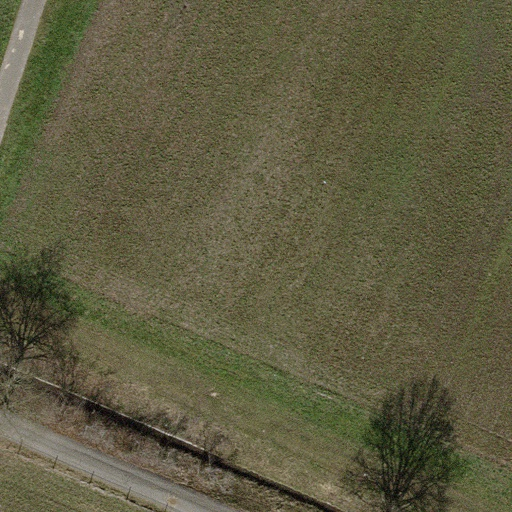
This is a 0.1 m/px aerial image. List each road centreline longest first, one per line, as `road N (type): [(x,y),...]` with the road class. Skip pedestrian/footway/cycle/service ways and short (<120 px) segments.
road 1 (track): [(226,511),(0,413)]
road 2 (track): [(0,127),(39,0)]
